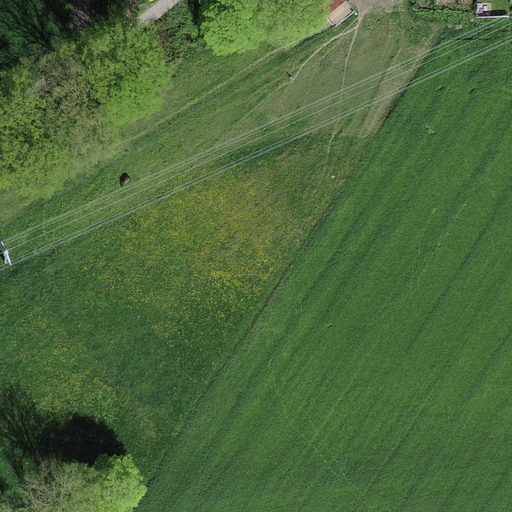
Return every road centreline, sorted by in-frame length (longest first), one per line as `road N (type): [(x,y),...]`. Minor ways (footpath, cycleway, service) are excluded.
road 1 (track): [(207,511),(511,482)]
road 2 (track): [(170,0),(57,73),(0,122)]
